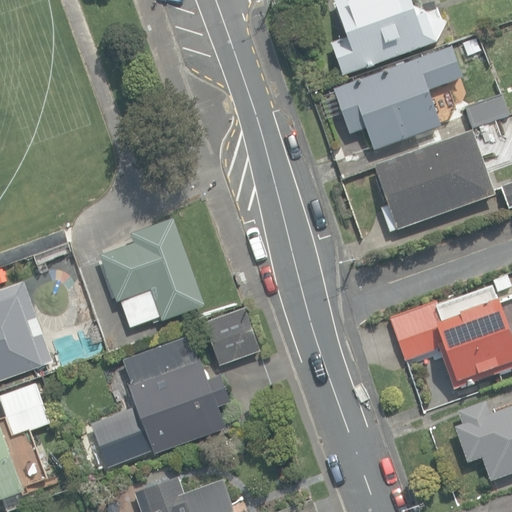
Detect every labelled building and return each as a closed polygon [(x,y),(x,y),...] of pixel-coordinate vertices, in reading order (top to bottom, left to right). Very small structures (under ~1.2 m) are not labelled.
[(331,43),(344,77),(436,43),(447,22),(417,9),(413,0),(337,0),(334,1),(347,37),(331,43)] [(367,128),(375,151),(442,127),(431,95),(441,92),(440,88),(464,79),(452,46),(333,88),(350,134),(367,128)] [(465,107),(473,129),(510,116),(507,108),(511,106),(511,92),(503,96),(502,94),(465,107)] [(382,208),(390,232),(496,196),(483,159),(490,157),(485,143),(478,145),(473,131),(375,165),(379,178),(376,179),(384,202),(388,200),(390,205),(382,208)] [(511,183),(500,188),(508,210),(511,208),(511,183)] [(152,290),(163,321),(205,306),(174,219),(131,235),(134,244),(101,256),(117,302),(152,290)] [(511,271),(501,275),(506,292),(511,290),(511,271)] [(0,381),(53,363),(24,282),(0,291),(0,381)] [(452,382),(455,389),(511,368),(511,338),(493,286),(438,306),(436,302),(390,319),(406,361),(445,347),(457,380),(452,382)] [(220,365),(260,350),(245,306),(204,321),(220,365)] [(155,326),(158,333),(167,329),(164,322),(155,326)] [(144,426),(156,455),(226,428),(218,407),(231,403),(221,375),(208,380),(201,361),(199,362),(189,336),(124,361),(133,383),(129,385),(140,415),(131,419),(131,417),(124,414),(106,420),(103,428),(109,443),(116,446),(134,439),(136,433),(135,430),(144,426)] [(56,374),(59,382),(69,379),(67,370),(56,374)] [(0,396),(15,437),(50,424),(35,383),(0,396)] [(482,458),(491,482),(511,474),(511,406),(491,414),(486,401),(458,411),(463,424),(455,427),(468,463),(482,458)] [(0,511),(9,511),(40,501),(34,483),(28,485),(8,425),(2,427),(0,423),(0,422),(0,501),(1,503),(0,503),(0,511)] [(235,511),(224,480),(185,494),(179,477),(138,492),(145,511),(235,511)] [(316,511),(312,499),(277,511),(316,511)] [(46,511),(42,500),(10,511),(46,511)]
